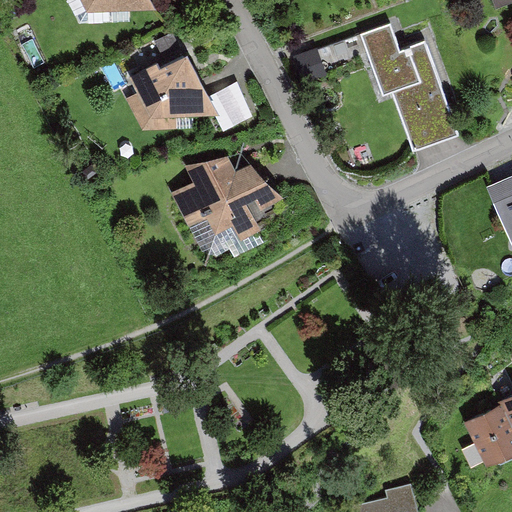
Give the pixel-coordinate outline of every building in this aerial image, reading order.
[(69,0),(80,21),(132,19),(131,5),(157,4),(154,0),(69,0)] [(391,20),(361,31),(383,92),(393,88),(413,145),(459,128),(426,35),(400,45),(391,20)] [(159,57),(129,73),(138,89),(127,96),(144,128),(195,126),(194,112),(220,111),(212,92),(188,48),(162,62),(159,57)] [(245,87),(221,88),(223,118),(247,116),(245,87)] [(228,152),(185,161),(195,178),(172,191),(203,249),(218,253),(230,247),(235,256),(265,240),(259,230),(263,227),(246,197),(255,192),(262,205),(284,193),(252,158),(236,167),(228,152)] [(511,172),(487,183),(511,239),(511,172)] [(511,416),(511,390),(501,396),(502,398),(511,416)] [(511,416),(502,398),(464,418),(487,461),(511,448),(511,416)] [(388,496),(324,511),(419,511),(412,481),(386,488),(388,496)]
